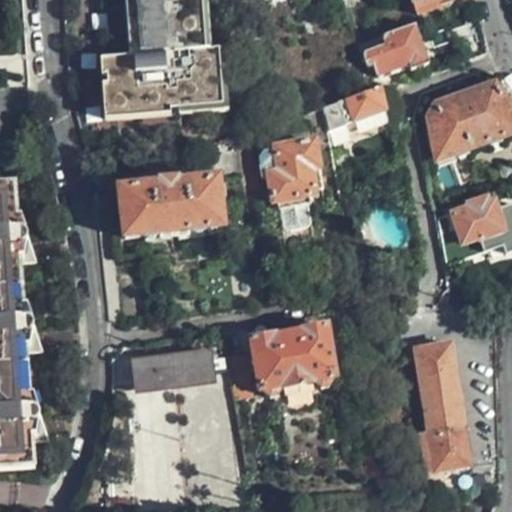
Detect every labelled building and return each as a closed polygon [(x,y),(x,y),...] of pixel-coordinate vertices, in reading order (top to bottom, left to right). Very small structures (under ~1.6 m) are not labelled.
[(123,0),(129,68),(100,71),(102,89),(107,88),(110,124),(176,118),(175,113),(183,112),(183,117),(234,113),(229,53),(214,54),(210,0),(123,0)] [(454,14),(476,7),(474,0),(413,0),(419,15),(450,4),(454,14)] [(452,31),(459,63),(485,54),(479,22),(452,31)] [(417,27),(384,38),(387,47),(367,54),(366,60),(369,68),(375,67),(380,78),(411,67),(412,73),(430,65),(417,27)] [(436,150),(439,160),(486,144),(511,134),(511,94),(508,89),(499,92),(496,86),(470,96),(436,109),(431,121),(436,150)] [(355,123),(396,109),(391,87),(373,93),(323,109),(328,134),(356,126),(355,123)] [(260,145),(257,132),(237,138),(239,150),(245,190),(258,188),(254,166),(252,166),(250,149),(260,145)] [(320,172),(315,143),(276,150),(276,152),(265,153),(260,159),(263,176),(270,175),(274,202),(276,201),(277,209),(278,209),(306,205),(308,205),(307,197),(309,197),(315,192),(312,173),(320,172)] [(320,172),(312,173),(315,192),(322,192),(320,172)] [(221,213),(218,182),(178,187),(176,177),(161,179),(162,187),(120,192),(126,240),(142,238),(223,229),(221,213)] [(24,316),(22,286),(20,254),(19,244),(24,243),(28,237),(28,234),(26,229),(18,225),(16,185),(0,185),(0,467),(34,465),(32,444),(31,423),(36,421),(39,415),(40,412),(37,406),(29,403),(26,347),(25,334),(29,334),(32,332),(34,330),(34,326),(33,321),(30,317),(24,316)] [(506,233),(501,220),(493,198),(470,206),(470,209),(452,216),(463,246),(479,240),(480,242),(506,233)] [(306,205),(278,209),(281,229),(287,233),(304,230),(309,225),(306,205)] [(370,254),(371,265),(389,259),(388,258),(384,254),(382,252),(380,250),(375,247),(372,244),(370,243),(368,242),(367,241),(365,240),(362,239),(360,238),(356,238),(358,255),(368,252),(370,254)] [(368,252),(358,255),(360,269),(371,265),(370,254),(368,252)] [(337,380),(334,358),(330,339),(329,327),(302,332),(303,334),(276,339),(276,337),(253,341),(255,358),(259,388),(261,394),(265,393),(271,399),(278,398),(284,389),(298,387),(316,384),(316,387),(322,391),(331,390),(334,384),(333,381),(337,380)] [(471,468),(462,418),(453,365),(449,347),(416,352),(419,372),(426,408),(430,438),(423,439),(429,474),(471,468)] [(217,383),(212,354),(162,363),(133,367),(137,395),(217,383)] [(246,356),(229,359),(236,400),(253,398),(250,385),(248,370),(246,356)]
